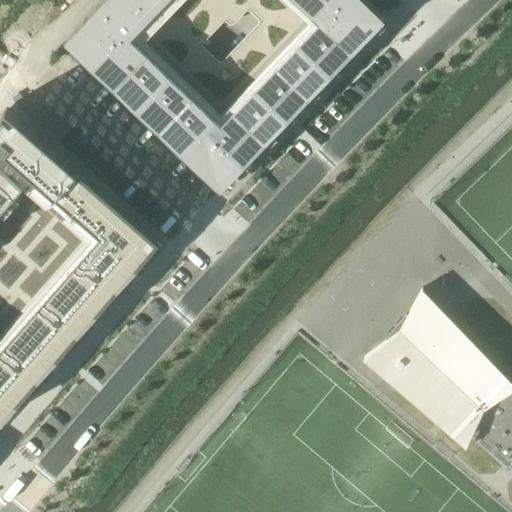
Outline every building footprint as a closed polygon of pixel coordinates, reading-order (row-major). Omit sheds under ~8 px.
[(368,0),(103,0),(68,37),(222,185),(224,182),(231,175),(246,160),(253,153),(268,137),(275,130),(289,115),(296,108),(311,92),(332,70),(333,70),(339,63),(376,25),(383,18),(385,16),(368,0)] [(13,98),(21,106),(27,101),(19,93),(13,98)] [(37,94),(31,100),(38,106),(44,100),(37,94)] [(8,105),(0,114),(0,416),(156,239),(42,136),(8,105)] [(511,455),(511,372),(452,311),(443,320),(420,297),(425,288),(424,288),(409,315),(408,313),(387,338),(389,339),(365,357),(366,358),(374,352),(510,469),(511,466),(511,458),(510,457),(511,455)]
